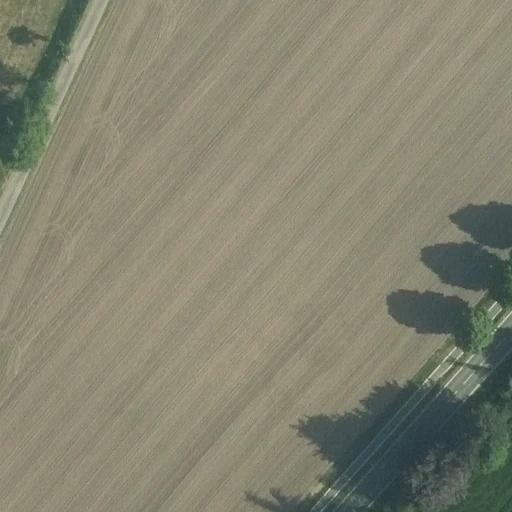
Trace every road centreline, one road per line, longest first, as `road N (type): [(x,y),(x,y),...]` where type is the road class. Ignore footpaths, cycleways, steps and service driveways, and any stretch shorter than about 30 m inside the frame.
road 1 (secondary): [(347,511),(511,330)]
road 2 (residential): [(0,216),(99,0)]
